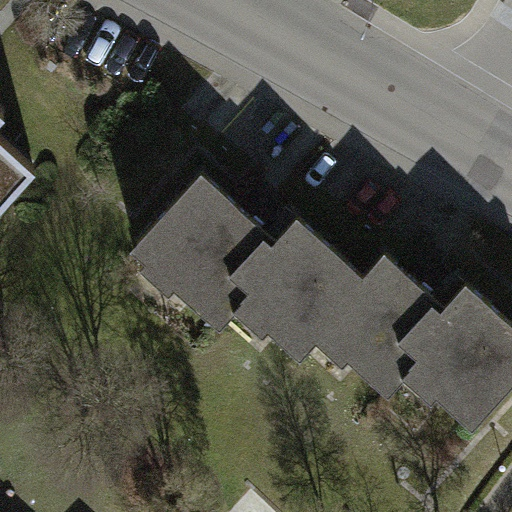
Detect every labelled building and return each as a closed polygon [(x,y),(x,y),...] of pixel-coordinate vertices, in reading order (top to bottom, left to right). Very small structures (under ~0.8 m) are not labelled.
[(0,202),(35,164),(0,131),(0,115),(5,109),(0,104),(0,202)] [(314,333),(324,322),(366,277),(287,205),(277,216),(266,229),(203,173),(140,242),(151,251),(179,277),(225,318),(236,305),(246,295),(273,319),(303,346),(314,333)] [(179,277),(151,251),(141,261),(170,288),(179,277)] [(387,253),(366,277),(324,322),(353,348),(393,384),(404,372),(414,361),(441,385),(473,414),(511,370),(511,322),(456,272),(448,280),(434,295),(387,253)] [(246,295),(236,305),(263,330),(273,319),(246,295)] [(324,322),(314,333),(342,358),(353,348),(324,322)] [(414,361),(404,372),(432,396),(441,385),(414,361)]
